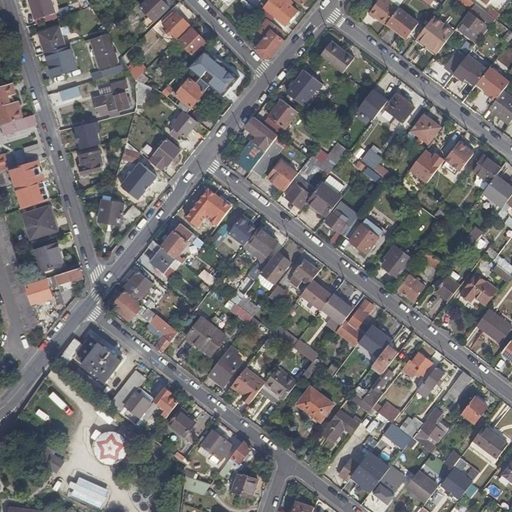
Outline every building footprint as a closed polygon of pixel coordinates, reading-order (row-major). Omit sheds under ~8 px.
[(55,14),(50,0),(28,0),(35,20),(55,14)] [(161,0),(148,0),(140,8),(154,22),(169,8),(161,0)] [(290,5),(293,2),(290,0),(270,0),(264,8),(275,17),(286,26),(298,11),(290,5)] [(385,24),(398,7),(390,0),(379,0),(369,13),(375,18),(376,17),(385,24)] [(435,0),(422,0),(437,11),(442,5),(435,0)] [(459,0),(471,9),(475,4),(470,0),(459,0)] [(488,13),(492,17),(501,5),(497,1),(488,13)] [(457,28),(477,43),(495,19),(492,17),(488,13),(476,4),(457,28)] [(260,13),(267,19),(271,22),(275,17),(264,8),(260,13)] [(398,8),(387,23),(407,39),(419,24),(398,8)] [(170,37),(172,34),(176,38),(189,26),(176,12),(171,18),(169,16),(162,24),(167,29),(164,32),(170,37)] [(454,32),(433,16),(418,38),(437,53),(454,32)] [(265,37),(255,50),(263,58),(271,57),(284,41),(279,36),(283,32),(271,22),(267,19),(257,31),(265,37)] [(39,34),(46,54),(66,48),(60,27),(39,34)] [(206,43),(192,28),(178,41),(193,56),(206,43)] [(105,43),(102,36),(92,39),(101,68),(117,63),(110,41),(105,43)] [(332,41),(320,57),(343,74),(354,58),(332,41)] [(66,48),(46,54),(52,77),(78,70),(71,47),(66,48)] [(204,51),(187,68),(200,79),(209,86),(222,97),(238,76),(204,51)] [(444,68),(453,74),(453,73),(465,58),(457,52),(444,68)] [(465,58),(453,73),(460,79),(462,76),(475,86),(476,86),(488,70),(468,55),(465,58)] [(130,70),(134,68),(127,56),(123,59),(130,70)] [(143,74),(148,69),(143,64),(135,71),(141,76),(143,74)] [(488,70),(476,86),(496,101),(505,89),(510,82),(490,67),(488,70)] [(323,84),(304,70),(287,93),(291,96),(289,99),(291,101),(294,98),(304,106),(316,89),(318,91),(323,84)] [(91,75),(93,81),(104,78),(101,72),(91,75)] [(136,82),(143,84),(148,79),(143,74),(141,76),(136,81),(136,82)] [(462,76),(460,79),(473,89),(475,86),(462,76)] [(187,114),(209,86),(200,79),(196,84),(189,79),(185,83),(183,82),(181,84),(183,86),(175,96),(182,102),(181,104),(178,102),(176,105),(184,111),(187,114)] [(116,96),(126,93),(130,92),(126,80),(112,84),(112,86),(114,93),(115,93),(116,96)] [(154,93),(155,90),(143,84),(136,82),(136,104),(137,105),(142,104),(146,93),(150,94),(151,92),(154,93)] [(11,85),(0,88),(0,93),(13,90),(11,85)] [(102,97),(114,93),(112,86),(99,90),(102,97)] [(162,93),(166,97),(172,91),(168,87),(162,93)] [(496,101),(489,110),(509,125),(511,121),(511,94),(505,89),(496,101)] [(13,90),(0,93),(0,126),(0,127),(2,126),(17,122),(23,120),(18,102),(14,104),(12,97),(15,96),(13,90)] [(389,101),(375,90),(361,108),(375,119),(389,101)] [(130,107),(126,93),(116,96),(115,93),(114,93),(102,97),(94,99),(99,117),(109,114),(109,112),(119,109),(119,111),(130,107)] [(415,107),(398,94),(386,108),(403,122),(415,107)] [(285,130),(298,113),(282,101),(269,117),(285,130)] [(185,139),(198,123),(187,114),(184,111),(177,121),(175,123),(172,127),(174,129),(171,133),(177,139),(180,135),(185,139)] [(441,127),(424,114),(412,130),(429,142),(441,127)] [(20,131),(38,126),(35,116),(23,120),(17,122),(20,131)] [(240,163),(251,171),(278,136),(271,131),(269,133),(263,129),(265,126),(254,117),(245,128),(256,137),(257,136),(260,139),(240,163)] [(5,136),(20,131),(17,122),(2,126),(5,136)] [(98,122),(76,127),(83,150),(103,145),(98,122)] [(278,136),(251,171),(258,176),(252,183),(257,187),(265,176),(264,175),(288,143),(278,136)] [(149,161),(161,171),(166,165),(168,167),(181,152),(165,138),(163,141),(164,143),(159,149),(157,152),(149,161)] [(0,141),(0,173),(7,171),(9,170),(5,155),(0,156),(0,143),(1,143),(0,141)] [(459,141),(445,159),(460,171),(474,153),(459,141)] [(38,143),(24,148),(28,159),(42,154),(38,143)] [(332,170),(347,150),(338,143),(323,163),(332,170)] [(373,169),(386,158),(375,146),(362,157),(373,169)] [(125,149),(122,159),(135,163),(139,153),(125,149)] [(80,168),(82,177),(102,172),(100,166),(103,165),(99,152),(80,157),(82,167),(80,168)] [(314,166),(327,176),(332,170),(323,163),(312,155),(309,160),(300,171),(307,175),(314,166)] [(486,180),(491,184),(497,176),(502,168),(484,155),(478,162),(480,164),(474,171),(476,172),(475,174),(477,179),(475,182),(481,187),(486,180)] [(284,157),(281,161),(294,171),(297,167),(284,157)] [(39,161),(12,169),(18,189),(45,180),(39,161)] [(281,161),(269,177),(274,181),(272,183),(281,189),(294,171),(281,161)] [(383,178),(368,167),(364,173),(378,184),(383,178)] [(7,171),(0,173),(0,189),(12,186),(7,171)] [(511,196),(511,187),(497,176),(491,184),(483,193),(503,208),(510,199),(511,196)] [(45,180),(18,189),(24,210),(52,201),(45,180)] [(299,182),(297,185),(296,184),(286,197),(301,209),(311,196),(300,188),(303,185),(299,182)] [(308,202),(327,216),(342,197),(322,183),(308,202)] [(208,189),(186,218),(198,226),(207,215),(218,224),(231,207),(208,189)] [(0,199),(0,245),(29,337),(42,333),(5,216),(5,215),(0,199)] [(108,201),(104,200),(100,221),(120,225),(124,204),(111,202),(111,199),(108,199),(108,201)] [(511,200),(510,199),(503,208),(506,210),(511,205),(511,202),(511,200)] [(59,232),(52,209),(27,217),(34,240),(59,232)] [(331,240),(337,244),(343,236),(356,220),(359,215),(356,213),(354,216),(348,212),(345,214),(339,209),(335,215),(333,213),(325,222),(338,231),(331,240)] [(239,215),(249,223),(251,221),(241,213),(239,215)] [(227,231),(245,245),(257,229),(249,223),(239,215),(227,231)] [(365,227),(356,220),(343,236),(367,253),(379,237),(373,233),(375,230),(367,224),(365,227)] [(188,242),(194,235),(180,223),(161,247),(162,247),(176,259),(189,242),(188,242)] [(478,226),(467,239),(475,245),(486,232),(478,226)] [(262,259),(263,261),(268,255),(278,242),(260,229),(250,242),(246,247),(262,259)] [(156,254),(162,247),(161,247),(153,240),(148,247),(156,254)] [(66,266),(59,245),(38,251),(45,273),(66,266)] [(382,266),(397,278),(411,259),(394,246),(385,258),(387,260),(382,266)] [(181,263),(176,259),(162,247),(156,254),(150,262),(164,273),(171,265),(176,270),(181,263)] [(497,254),(489,248),(485,254),(492,260),(497,254)] [(291,262),(278,252),(268,265),(262,273),(275,283),(291,262)] [(441,263),(427,252),(422,258),(436,269),(441,263)] [(262,273),(268,265),(263,261),(262,259),(255,268),(254,267),(247,276),(256,282),(262,273)] [(304,280),(310,284),(313,280),(320,271),(305,260),(289,281),(298,287),(304,280)] [(511,278),(511,275),(498,265),(493,271),(509,283),(511,278)] [(82,269),(57,277),(62,292),(77,288),(75,283),(83,281),(82,279),(85,278),(82,269)] [(201,278),(211,286),(216,280),(206,271),(201,278)] [(124,288),(139,301),(153,284),(138,272),(124,288)] [(425,287),(409,274),(398,290),(414,302),(425,287)] [(496,290),(477,276),(462,296),(470,302),(474,296),(485,305),(496,290)] [(28,286),(31,295),(55,287),(59,299),(64,297),(62,292),(57,277),(28,286)] [(436,292),(449,301),(460,287),(447,277),(436,292)] [(310,284),(301,295),(321,310),(322,310),(334,294),(327,288),(326,290),(313,280),(310,284)] [(279,302),(286,288),(277,284),(270,298),(279,302)] [(143,306),(125,291),(112,307),(130,321),(143,306)] [(347,304),(334,294),(322,310),(342,325),(345,321),(355,307),(348,302),(347,304)] [(242,299),(238,305),(253,317),(258,311),(242,299)] [(337,331),(356,347),(360,343),(365,336),(356,329),(374,306),(366,300),(348,323),(345,321),(342,325),(337,331)] [(156,348),(162,353),(178,332),(148,308),(142,315),(166,335),(156,348)] [(511,328),(488,310),(476,326),(501,344),(511,329),(511,328)] [(226,336),(202,317),(187,337),(195,342),(197,340),(213,353),(226,336)] [(365,336),(360,343),(380,358),(389,345),(393,340),(373,325),(365,336)] [(277,335),(273,332),(258,352),(261,355),(270,345),(277,343),(281,338),(277,335)] [(64,352),(68,354),(106,384),(123,362),(108,351),(109,350),(90,336),(82,346),(75,339),(64,352)] [(314,362),(320,354),(301,338),(295,346),(314,362)] [(511,340),(511,341),(502,353),(511,360),(511,340)] [(399,352),(389,345),(380,358),(375,364),(385,371),(387,368),(399,352)] [(243,361),(228,349),(209,375),(223,387),(243,361)] [(413,362),(410,359),(403,368),(411,374),(413,371),(416,374),(419,371),(424,375),(432,363),(420,353),(413,362)] [(264,370),(251,361),(249,363),(269,379),(275,371),(268,365),(264,370)] [(305,382),(317,366),(313,362),(301,379),(305,382)] [(251,402),(265,384),(269,379),(249,363),(233,384),(245,394),(244,397),(251,402)] [(329,371),(335,375),(339,366),(333,363),(329,371)] [(375,364),(372,367),(382,375),(385,371),(375,364)] [(265,384),(285,399),(298,382),(278,366),(275,371),(269,379),(265,384)] [(425,383),(424,383),(422,385),(418,390),(426,397),(436,384),(440,379),(445,373),(437,367),(425,383)] [(77,368),(72,374),(98,394),(102,388),(77,368)] [(367,395),(363,400),(364,401),(372,408),(384,393),(379,389),(392,372),(387,368),(385,371),(382,375),(367,395)] [(135,371),(110,404),(120,412),(123,409),(126,405),(136,392),(139,388),(146,379),(135,371)] [(472,378),(464,371),(448,391),(451,393),(456,397),(472,378)] [(401,401),(407,404),(418,390),(422,385),(413,377),(404,390),(408,392),(401,401)] [(310,407),(320,394),(309,386),(299,399),(310,407)] [(357,387),(353,393),(356,395),(363,400),(367,395),(357,387)] [(154,399),(139,388),(136,392),(150,403),(154,399)] [(162,415),(166,418),(180,400),(165,388),(155,401),(158,404),(161,405),(168,411),(166,413),(164,411),(162,415)] [(136,392),(126,405),(140,417),(150,403),(136,392)] [(67,499),(111,429),(53,393),(40,414),(62,427),(70,414),(89,425),(49,487),(67,499)] [(334,405),(320,394),(310,407),(324,418),(334,405)] [(476,397),(463,413),(475,423),(488,406),(476,397)] [(155,401),(142,417),(146,420),(158,404),(155,401)] [(369,412),(372,408),(364,401),(361,406),(369,412)] [(195,422),(186,414),(187,413),(181,408),(169,424),(185,436),(195,422)] [(420,442),(419,443),(432,453),(436,448),(426,440),(429,435),(430,436),(429,438),(432,440),(433,439),(438,442),(445,433),(435,425),(438,422),(437,421),(438,420),(443,413),(436,408),(427,419),(428,420),(414,438),(420,442)] [(333,420),(332,419),(322,433),(334,442),(344,428),(352,434),(359,426),(355,423),(357,421),(354,419),(352,420),(340,411),(333,420)] [(415,417),(404,432),(412,438),(424,423),(415,417)] [(435,425),(445,433),(449,428),(438,420),(437,421),(438,422),(435,425)] [(508,444),(485,426),(474,440),(498,458),(508,444)] [(97,496),(134,439),(121,431),(84,487),(97,496)] [(232,446),(213,431),(202,445),(221,461),(232,446)] [(371,435),(366,443),(374,448),(379,440),(371,435)] [(252,448),(244,441),(227,464),(231,467),(233,468),(238,462),(240,463),(244,458),(247,454),(252,448)] [(455,451),(446,464),(452,468),(456,463),(460,457),(461,456),(455,451)] [(359,466),(352,476),(371,492),(374,488),(382,478),(390,468),(370,452),(359,466)] [(182,461),(185,459),(177,453),(175,456),(182,461)] [(456,463),(452,468),(445,478),(449,481),(449,484),(454,488),(457,488),(465,493),(470,487),(472,484),(477,477),(475,475),(478,471),(474,467),(467,477),(460,472),(467,463),(460,457),(456,463)] [(352,476),(359,466),(351,460),(339,475),(347,481),(352,476)] [(156,461),(151,468),(168,478),(173,471),(156,461)] [(511,462),(503,474),(511,480),(511,462)] [(231,467),(227,464),(219,474),(224,477),(231,467)] [(78,482),(84,486),(91,475),(86,471),(78,482)] [(387,477),(399,486),(404,480),(392,471),(387,477)] [(419,471),(405,488),(425,504),(438,486),(419,471)] [(184,475),(184,478),(184,481),(183,486),(203,493),(209,484),(184,475)] [(238,475),(232,492),(251,498),(258,479),(244,475),(243,477),(238,475)] [(394,494),(399,486),(387,477),(385,480),(382,478),(374,488),(376,490),(374,493),(388,504),(395,495),(394,494)] [(485,499),(472,489),(467,496),(479,506),(485,499)] [(120,511),(95,500),(91,510),(95,511),(120,511)] [(293,511),(313,511),(314,510),(314,508),(297,501),(293,511)]
